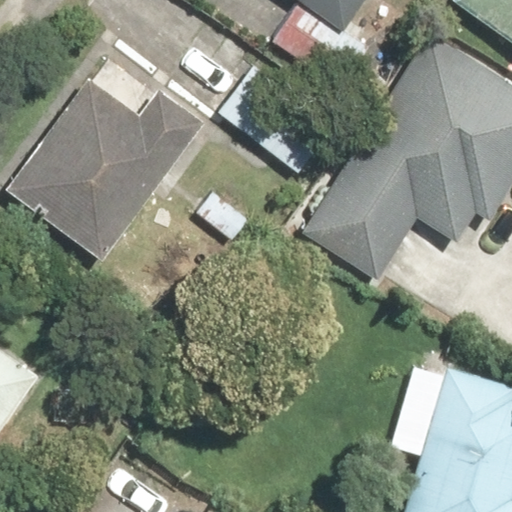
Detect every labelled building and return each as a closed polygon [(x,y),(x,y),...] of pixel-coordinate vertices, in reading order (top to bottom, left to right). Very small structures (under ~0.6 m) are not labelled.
[(316,0),(345,21),(359,0),(316,0)] [(511,0),(476,0),(511,25),(511,0)] [(511,78),(433,27),(304,225),(379,273),(419,212),(459,238),(481,204),(494,212),(511,185),(511,78)] [(334,124),(255,61),(214,112),(292,175),(334,124)] [(94,69),(11,179),(106,251),(211,111),(164,76),(142,104),(94,69)] [(0,430),(41,371),(0,342),(0,430)] [(511,511),(511,376),(417,349),(391,437),(422,446),(403,511),(511,511)]
